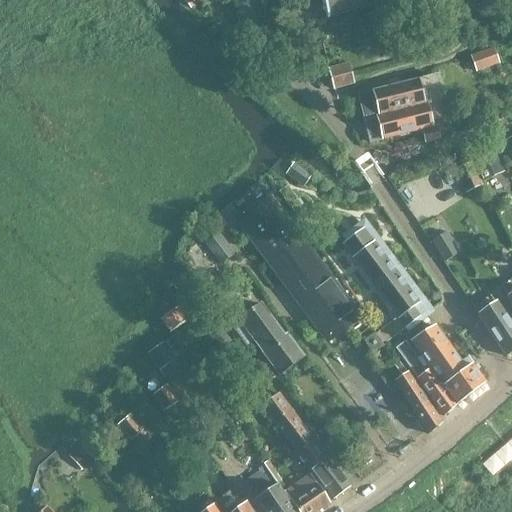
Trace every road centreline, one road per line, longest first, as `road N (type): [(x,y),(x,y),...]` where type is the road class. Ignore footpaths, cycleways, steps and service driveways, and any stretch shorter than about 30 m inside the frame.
road 1 (track): [(0,348),(30,378),(69,373),(110,320),(155,206),(207,169)]
road 2 (residential): [(511,384),(366,170)]
road 3 (residential): [(248,0),(256,36),(366,170)]
road 4 (residential): [(358,511),(511,384)]
